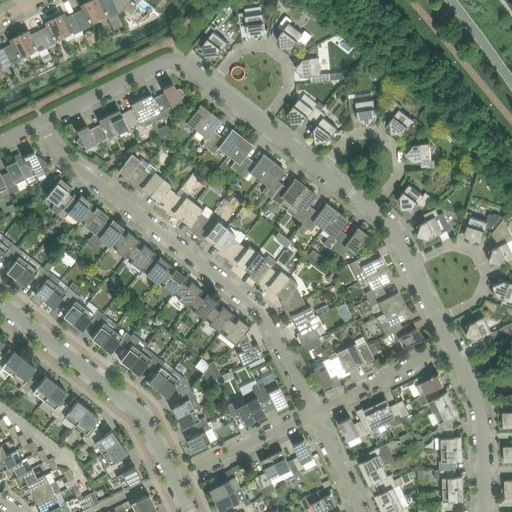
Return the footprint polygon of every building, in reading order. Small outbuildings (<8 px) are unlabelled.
[(83,9),(74,13),(83,30),(91,26),(90,23),(92,21),(93,22),(99,19),(89,0),(83,3),(84,4),(81,5),(83,9)] [(89,0),(99,19),(106,16),(105,15),(108,14),(110,17),(118,13),(112,0),(89,0)] [(112,0),(118,13),(124,10),(131,15),(137,7),(134,5),(135,2),(136,3),(138,0),(112,0)] [(238,13),(239,17),(240,26),(247,25),(249,36),(254,35),(258,38),(261,34),(266,33),(263,12),(246,15),(245,11),(238,13)] [(61,14),(54,17),(64,36),(70,33),(70,32),(72,31),(74,35),(83,30),(74,13),(66,17),(64,13),(61,15),(61,14)] [(277,38),(281,41),(281,47),(287,46),(291,50),(295,45),(301,50),(312,35),(306,30),(304,32),(290,22),(292,19),(287,15),(278,26),(283,30),(277,38)] [(47,27),(39,31),(47,48),(56,44),(54,40),(57,39),(64,36),(54,17),(48,20),(48,21),(45,23),(47,27)] [(207,39),(201,47),(205,50),(206,56),(211,55),(215,58),(228,42),(214,31),(217,28),(211,24),(202,35),(207,39)] [(25,31),(19,35),(28,53),(35,50),(34,50),(37,48),(39,52),(47,48),(39,31),(31,35),(29,30),(26,32),(25,31)] [(11,44),(3,48),(12,65),(20,61),(19,57),(21,56),(22,57),(28,53),(19,35),(12,38),(13,38),(9,40),(11,44)] [(318,46),(309,51),(309,55),(319,54),(318,46)] [(0,66),(1,66),(3,69),(12,65),(3,48),(0,49),(0,66)] [(301,76),(305,76),(311,75),(311,82),(331,80),(330,73),(321,74),(319,56),(299,58),(299,64),(296,68),(300,71),(301,76)] [(382,69),(378,75),(380,76),(385,80),(389,75),(384,71),(382,69)] [(165,93),(159,95),(166,110),(182,102),(181,99),(186,93),(180,88),(176,90),(173,83),(162,88),(165,93)] [(359,122),(364,121),(368,125),(372,120),(377,119),(374,99),(357,102),(355,93),(348,94),(351,113),(358,112),(359,122)] [(151,94),(141,99),(153,123),(169,115),(166,110),(159,95),(153,98),(151,94)] [(300,98),(287,114),(291,117),(292,123),(297,122),(301,126),(305,121),(308,118),(313,121),(321,110),(324,106),(319,102),(316,106),(314,109),(300,98)] [(133,108),(127,111),(134,125),(135,125),(136,124),(145,127),(153,123),(141,99),(131,104),(133,108)] [(393,117),(390,121),(387,125),(391,128),(392,133),(397,133),(401,136),(407,128),(414,134),(422,123),(415,118),(413,119),(400,109),(402,106),(394,100),(385,111),(393,117)] [(181,118),(176,124),(182,129),(184,127),(185,128),(190,127),(191,126),(197,131),(212,112),(211,112),(201,104),(193,114),(188,110),(181,118)] [(119,109),(109,114),(118,133),(134,125),(127,111),(121,114),(119,109)] [(321,110),(313,121),(317,125),(311,133),(315,136),(316,141),(321,141),(325,144),(338,128),(324,117),(326,114),(321,110)] [(212,112),(197,131),(204,136),(203,137),(204,143),(203,145),(208,149),(219,135),(214,131),(222,121),(212,113),(212,112)] [(101,124),(95,127),(102,141),(118,133),(109,114),(99,120),(101,124)] [(102,141),(95,127),(89,129),(87,125),(77,130),(80,137),(76,142),(83,147),(84,146),(86,149),(102,141)] [(156,129),(160,137),(169,133),(166,125),(156,129)] [(218,148),(229,156),(243,137),(243,136),(242,137),(232,129),(225,139),(219,135),(208,149),(214,154),(218,148)] [(435,130),(431,134),(435,138),(439,134),(435,130)] [(231,167),(240,174),(251,159),(246,155),(253,146),(243,138),(244,137),(243,137),(229,156),(235,161),(231,167)] [(406,154),(410,158),(411,163),(416,162),(421,162),(422,168),(435,167),(435,160),(431,160),(429,143),(409,145),(410,150),(406,154)] [(27,163),(19,167),(28,185),(38,181),(35,173),(43,169),(42,168),(48,163),(41,156),(40,157),(41,157),(38,159),(34,151),(23,156),(27,163)] [(175,151),(172,155),(178,159),(181,156),(175,151)] [(124,163),(118,170),(119,171),(120,170),(127,176),(124,179),(132,186),(145,169),(146,169),(150,164),(142,158),(140,160),(132,153),(124,163)] [(107,163),(96,154),(92,159),(103,168),(107,163)] [(250,172),(260,180),(275,161),(274,161),(274,162),(264,154),(256,163),(251,159),(240,174),(245,178),(250,172)] [(181,157),(178,161),(184,165),(187,161),(181,157)] [(0,172),(0,173),(10,194),(20,190),(17,182),(24,178),(28,186),(28,185),(19,167),(16,160),(5,165),(9,172),(1,175),(0,172)] [(262,191),(271,198),(283,184),(277,180),(285,170),(275,162),(275,161),(260,180),(267,185),(262,191)] [(150,195),(163,178),(155,171),(157,169),(150,164),(146,169),(145,169),(132,186),(140,192),(142,188),(150,194),(150,195)] [(0,199),(10,194),(0,173),(0,199)] [(205,176),(201,181),(207,186),(211,180),(205,176)] [(54,186),(47,196),(55,202),(54,204),(53,209),(52,211),(58,215),(59,214),(64,208),(75,193),(72,196),(68,192),(71,189),(71,188),(72,188),(72,187),(71,187),(69,185),(61,178),(54,186)] [(156,204),(164,210),(177,194),(169,188),(172,185),(163,178),(150,195),(150,196),(151,195),(158,201),(156,204)] [(283,184),(271,198),(272,199),(274,200),(277,203),(280,206),(285,200),(292,205),(306,186),(305,186),(295,178),(288,188),(283,184)] [(402,209),(407,208),(411,211),(414,207),(418,203),(423,207),(431,196),(426,192),(423,195),(410,184),(397,200),(401,203),(402,209)] [(306,186),(292,205),(295,207),(298,210),(293,216),(303,223),(314,209),(309,205),(316,195),(306,187),(307,186),(306,186)] [(68,212),(78,221),(92,203),(81,194),(81,195),(78,200),(73,196),(75,193),(64,208),(68,211),(68,212)] [(181,220),(195,203),(186,196),(184,199),(177,194),(164,210),(171,216),(174,213),(182,219),(181,220)] [(228,194),(225,199),(230,203),(234,198),(228,194)] [(94,233),(108,216),(97,207),(96,207),(97,207),(93,212),(89,208),(93,203),(92,203),(78,221),(79,221),(80,220),(84,224),(83,225),(94,233)] [(195,203),(181,220),(182,220),(190,226),(188,229),(195,235),(208,218),(201,213),(203,209),(195,203)] [(316,224),(323,229),(338,211),(337,210),(337,211),(327,203),(319,213),(314,209),(303,223),(296,231),(302,235),(308,227),(312,230),(316,224)] [(506,205),(502,211),(506,214),(511,209),(510,208),(506,205)] [(265,207),(259,214),(262,216),(268,209),(265,207)] [(426,221),(422,223),(417,225),(419,229),(418,235),(423,237),(425,241),(452,228),(444,213),(439,215),(436,208),(423,215),(426,221)] [(338,211),(323,229),(330,235),(324,243),(332,250),(345,233),(340,229),(348,220),(338,212),(338,211)] [(465,211),(464,215),(461,224),(468,226),(466,232),(465,236),(469,237),(472,242),(477,239),(482,241),(486,227),(490,228),(491,229),(501,216),(494,213),(494,214),(489,213),(487,221),(471,216),(472,213),(465,211)] [(213,244),(213,245),(226,227),(218,221),(215,224),(208,218),(195,235),(203,241),(205,238),(213,244)] [(497,267),(511,259),(511,230),(506,218),(492,234),(498,246),(489,250),(491,255),(489,260),(494,262),(497,267)] [(89,239),(88,241),(95,245),(100,245),(103,240),(110,246),(111,245),(120,233),(124,228),(116,221),(113,220),(112,219),(113,220),(112,221),(109,224),(108,223),(104,221),(94,233),(89,239)] [(226,227),(213,245),(214,244),(221,250),(219,253),(227,260),(240,243),(232,237),(235,234),(226,227)] [(50,228),(44,232),(49,237),(54,233),(50,228)] [(345,233),(334,248),(343,255),(348,249),(355,254),(370,235),(369,235),(368,236),(358,228),(351,237),(345,233)] [(115,249),(126,258),(136,245),(140,240),(128,231),(128,232),(125,237),(120,233),(111,245),(116,248),(115,249)] [(0,240),(0,259),(5,254),(10,258),(18,247),(12,243),(3,236),(0,240)] [(244,269),(258,252),(249,245),(247,249),(240,243),(227,260),(234,266),(237,262),(245,268),(244,269)] [(130,262),(142,270),(142,269),(152,258),(156,253),(144,244),(144,245),(140,249),(136,245),(126,258),(127,257),(131,261),(130,262)] [(14,261),(6,271),(16,279),(32,258),(18,247),(10,258),(14,261)] [(258,252),(244,269),(245,270),(245,269),(253,275),(250,278),(258,284),(271,268),(276,261),(268,255),(266,258),(258,252)] [(307,254),(304,258),(307,261),(313,265),(316,261),(307,254)] [(321,255),(316,261),(321,265),(325,259),(321,255)] [(363,271),(366,278),(388,267),(387,267),(381,256),(370,261),(367,255),(351,263),(356,274),(363,271)] [(146,274),(157,283),(167,270),(171,265),(160,256),(159,256),(160,257),(156,261),(152,258),(142,269),(147,273),(146,274)] [(33,276),(38,280),(46,269),(43,267),(32,258),(16,279),(25,286),(33,276)] [(365,293),(368,299),(385,291),(382,285),(393,280),(387,268),(388,268),(388,267),(366,278),(372,289),(365,293)] [(162,286),(173,295),(183,282),(187,277),(175,268),(175,269),(172,274),(167,270),(157,283),(158,282),(163,285),(162,286)] [(276,294),(289,277),(281,270),(278,273),(271,268),(258,284),(266,290),(269,287),(276,293),(276,294)] [(35,293),(44,301),(60,280),(48,271),(46,269),(38,280),(43,283),(35,293)] [(281,303),(284,309),(303,299),(296,286),(298,283),(289,277),(276,294),(277,294),(284,300),(281,303)] [(494,295),(498,297),(503,298),(501,305),(511,308),(511,282),(500,278),(498,283),(493,285),(495,290),(494,295)] [(61,298),(66,302),(74,291),(69,287),(60,280),(44,301),(54,308),(61,298)] [(178,299),(189,307),(199,295),(202,290),(191,281),(188,286),(183,282),(173,295),(174,294),(179,298),(178,299)] [(73,282),(69,287),(74,291),(78,286),(73,282)] [(63,316),(73,323),(85,307),(76,300),(80,296),(74,291),(66,302),(71,306),(63,316)] [(378,302),(384,314),(405,303),(404,303),(399,292),(388,297),(385,291),(368,299),(371,306),(378,302)] [(193,311),(204,320),(214,307),(218,302),(207,293),(206,293),(207,294),(203,298),(199,295),(189,307),(190,306),(194,310),(193,311)] [(296,325),(315,316),(311,306),(307,308),(303,299),(284,309),(288,317),(292,316),(296,324),(296,325)] [(345,303),(337,307),(341,314),(348,310),(345,303)] [(386,336),(393,332),(402,327),(399,321),(410,316),(405,304),(406,304),(405,303),(384,314),(388,321),(381,325),(386,336)] [(209,323),(220,332),(230,319),(234,314),(223,305),(222,306),(223,306),(219,311),(214,307),(204,320),(205,320),(205,319),(210,322),(209,323)] [(90,320),(95,324),(103,314),(97,310),(94,314),(85,307),(73,323),(82,330),(90,320)] [(92,338),(101,345),(113,329),(117,325),(103,314),(95,324),(99,328),(92,338)] [(315,316),(296,325),(296,326),(297,325),(301,334),(297,336),(302,345),(308,342),(318,337),(321,336),(317,327),(320,325),(315,316)] [(488,348),(487,349),(487,350),(511,337),(511,321),(492,332),(484,316),(466,325),(468,330),(466,335),(472,337),(474,341),(483,337),(488,348)] [(225,336),(236,344),(245,332),(250,327),(238,318),(238,319),(235,323),(230,319),(220,332),(221,331),(226,335),(225,336)] [(393,332),(400,346),(402,345),(403,348),(408,345),(409,347),(416,343),(415,342),(419,340),(422,338),(416,328),(412,330),(409,324),(402,327),(393,332)] [(118,342),(123,346),(131,336),(126,332),(122,336),(113,329),(101,345),(110,352),(118,342)] [(245,332),(236,344),(237,343),(240,351),(237,352),(244,365),(248,363),(262,356),(264,355),(258,343),(257,342),(257,343),(252,345),(245,332)] [(120,360),(129,367),(142,351),(133,344),(136,340),(131,336),(123,346),(128,350),(120,360)] [(318,337),(308,342),(310,347),(313,348),(322,344),(318,337)] [(356,343),(346,348),(356,367),(356,366),(364,362),(366,366),(375,361),(371,353),(368,346),(366,342),(357,346),(356,343)] [(373,344),(368,346),(371,353),(376,350),(373,344)] [(142,351),(129,367),(139,374),(147,365),(151,368),(159,358),(154,354),(145,347),(142,351)] [(329,358),(339,379),(348,375),(346,371),(355,367),(356,367),(346,348),(336,352),(338,356),(330,360),(329,358)] [(0,369),(2,367),(12,375),(25,359),(14,351),(7,360),(2,356),(0,358),(0,369)] [(255,360),(248,363),(250,368),(265,361),(262,356),(255,360)] [(148,382),(158,389),(170,374),(161,366),(165,362),(159,358),(151,368),(156,372),(148,382)] [(202,358),(200,360),(209,366),(208,365),(207,362),(202,358)] [(339,379),(329,358),(315,365),(316,367),(313,368),(316,374),(315,374),(318,381),(319,380),(322,387),(331,383),(329,380),(332,379),(331,377),(337,375),(339,379)] [(19,388),(24,393),(34,381),(29,377),(36,368),(25,359),(12,375),(23,383),(19,388)] [(221,376),(213,361),(208,365),(209,366),(215,378),(221,376)] [(215,378),(209,366),(204,373),(209,383),(215,379),(215,378)] [(170,374),(158,389),(167,397),(175,386),(180,396),(185,394),(186,391),(191,388),(186,379),(182,376),(174,369),(170,374)] [(423,394),(444,384),(439,374),(435,376),(434,374),(432,375),(433,377),(427,379),(425,375),(419,378),(421,383),(418,385),(417,387),(421,395),(423,394)] [(34,381),(24,393),(25,393),(28,395),(30,397),(33,399),(37,394),(44,400),(57,384),(46,375),(38,385),(34,381)] [(263,380),(257,383),(260,389),(266,401),(271,398),(276,409),(288,404),(275,379),(265,384),(263,380)] [(253,390),(243,395),(246,402),(255,420),(266,415),(260,403),(266,401),(257,383),(253,385),(252,388),(253,390)] [(50,413),(56,417),(65,405),(60,402),(67,392),(57,384),(44,400),(54,408),(50,413)] [(183,401),(171,407),(176,418),(195,409),(200,406),(195,396),(191,388),(186,391),(185,394),(180,396),(183,401)] [(421,395),(418,397),(422,405),(427,403),(430,401),(435,411),(453,403),(448,392),(441,395),(438,394),(437,392),(435,389),(423,394),(421,395)] [(233,402),(227,405),(229,408),(233,417),(239,414),(244,425),(255,420),(246,402),(243,395),(233,400),(233,402)] [(390,420),(392,422),(392,423),(396,424),(404,421),(402,417),(404,416),(397,402),(397,403),(398,405),(393,407),(390,406),(387,399),(376,404),(385,422),(390,420)] [(65,417),(75,425),(88,408),(77,400),(70,409),(65,405),(56,417),(61,422),(65,417)] [(403,400),(397,402),(404,416),(410,413),(403,400)] [(438,425),(438,429),(451,428),(451,422),(450,419),(451,417),(458,413),(453,403),(435,411),(440,422),(437,423),(438,425)] [(368,419),(362,422),(368,434),(369,433),(376,430),(378,429),(380,432),(388,429),(385,422),(376,404),(365,409),(368,417),(368,419)] [(82,438),(86,442),(97,431),(92,426),(99,417),(88,408),(75,425),(86,433),(82,438)] [(195,409),(176,418),(182,429),(193,423),(196,428),(208,423),(206,420),(205,417),(199,419),(195,409)] [(511,426),(511,411),(503,412),(503,427),(511,426)] [(368,434),(362,422),(357,425),(354,423),(351,416),(340,422),(342,426),(340,427),(344,434),(345,434),(348,440),(359,435),(360,437),(364,436),(368,434)] [(0,419),(0,426),(3,431),(8,429),(8,428),(3,418),(0,419)] [(208,423),(196,428),(198,434),(187,439),(192,451),(217,438),(212,427),(210,428),(208,423)] [(8,428),(8,429),(13,439),(18,437),(18,436),(13,426),(8,428)] [(435,449),(442,449),(462,448),(462,436),(454,436),(451,435),(451,428),(438,429),(438,433),(439,438),(435,438),(435,449)] [(95,442),(103,453),(119,441),(111,430),(102,437),(97,431),(86,442),(90,446),(95,442)] [(18,436),(18,437),(23,447),(28,444),(23,434),(18,436)] [(362,441),(360,437),(359,435),(348,440),(351,446),(362,441)] [(299,456),(294,458),(300,470),(306,467),(303,463),(314,457),(305,439),(294,444),(299,456)] [(28,444),(33,455),(38,452),(33,441),(28,444)] [(103,453),(97,457),(105,468),(106,470),(108,473),(121,465),(118,459),(127,452),(119,441),(103,453)] [(360,463),(365,474),(383,465),(389,462),(384,452),(388,450),(385,444),(365,454),(367,459),(360,463)] [(439,460),(440,469),(453,468),(452,462),(455,460),(463,460),(462,448),(442,449),(442,460),(439,460)] [(38,452),(43,462),(48,460),(48,459),(43,449),(38,452)] [(0,470),(21,460),(17,450),(11,452),(0,457),(0,470)] [(283,450),(272,455),(284,479),(294,474),(294,473),(300,470),(294,458),(288,461),(283,450)] [(261,474),(267,486),(270,492),(276,489),(275,487),(278,482),(284,479),(272,455),(261,460),(267,471),(261,474)] [(48,460),(53,470),(58,467),(53,457),(48,459),(48,460)] [(317,464),(314,457),(303,463),(306,467),(307,469),(317,464)] [(21,460),(4,469),(6,473),(9,479),(14,476),(26,470),(25,467),(21,460)] [(121,465),(108,473),(111,478),(110,479),(113,484),(120,481),(123,488),(141,479),(135,466),(125,471),(121,465)] [(378,481),(381,486),(395,480),(392,474),(388,475),(383,465),(365,474),(370,485),(378,481)] [(26,470),(14,476),(19,487),(36,478),(31,468),(26,470)] [(440,469),(435,469),(435,478),(438,478),(443,481),(443,489),(464,488),(463,476),(455,476),(453,474),(453,468),(440,469)] [(304,480),(300,470),(294,473),(294,474),(298,483),(304,480)] [(36,478),(19,487),(27,483),(32,493),(50,484),(45,474),(36,478)] [(261,489),(267,486),(261,474),(255,477),(261,489)] [(231,479),(211,489),(216,500),(242,487),(236,476),(231,479)] [(376,496),(381,506),(399,497),(394,487),(402,483),(399,477),(395,480),(381,486),(383,492),(376,496)] [(333,484),(331,479),(323,483),(326,488),(333,484)] [(32,493),(37,503),(55,494),(50,484),(32,493)] [(264,495),(270,492),(267,486),(261,489),(264,495)] [(242,487),(216,500),(222,510),(233,505),(235,510),(247,505),(244,499),(247,498),(242,487)] [(441,500),(441,509),(454,508),(454,502),(456,500),(464,500),(464,488),(443,489),(444,500),(441,500)] [(312,506),(315,511),(320,511),(327,509),(337,504),(331,493),(322,498),(318,491),(301,499),(306,509),(312,506)] [(93,492),(88,494),(93,506),(99,503),(93,492)] [(44,511),(60,505),(55,494),(37,503),(41,511),(44,511)] [(81,494),(77,496),(79,502),(83,510),(88,508),(93,506),(88,494),(83,497),(81,494)] [(144,511),(155,507),(149,494),(131,503),(135,511),(133,511),(144,511)] [(268,495),(265,500),(269,503),(273,499),(268,495)] [(399,497),(381,506),(383,511),(410,511),(408,506),(404,508),(399,497)] [(252,511),(256,509),(252,502),(247,505),(235,510),(236,511),(252,511)]
